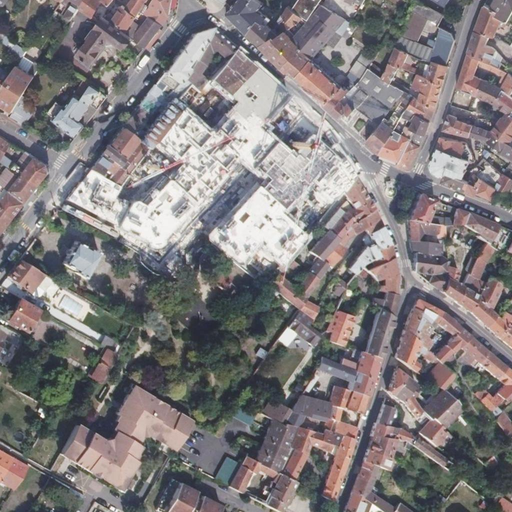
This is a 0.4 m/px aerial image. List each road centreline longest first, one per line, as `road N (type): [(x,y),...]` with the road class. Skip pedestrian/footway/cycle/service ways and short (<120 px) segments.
road 1 (residential): [(408,282),(332,511)]
road 2 (tertiary): [(362,164),(195,3)]
road 3 (residential): [(195,3),(70,166)]
road 4 (residential): [(414,183),(477,0)]
road 5 (residential): [(511,357),(408,282)]
